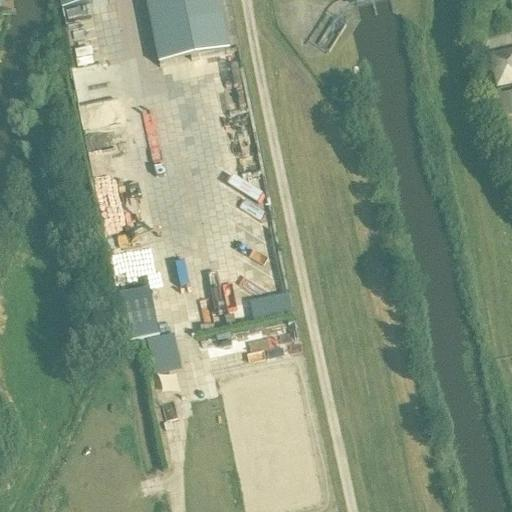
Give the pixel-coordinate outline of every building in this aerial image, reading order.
[(60,0),(63,13),(114,3),(113,0),(60,0)] [(145,0),(160,68),(230,54),(219,0),(145,0)] [(497,89),(511,85),(511,52),(490,58),(497,89)] [(511,93),(501,96),(501,91),(486,95),(491,120),(511,115),(511,93)] [(159,339),(150,291),(119,297),(129,345),(159,339)]
